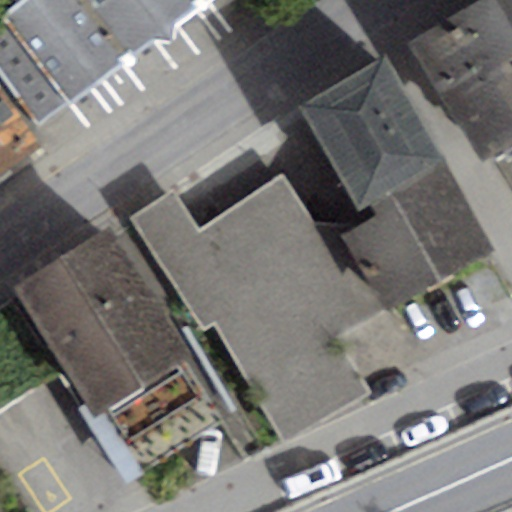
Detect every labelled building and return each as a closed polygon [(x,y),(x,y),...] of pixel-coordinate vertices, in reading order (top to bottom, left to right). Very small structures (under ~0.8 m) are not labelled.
[(44,0),(0,32),(0,61),(45,123),(216,0),(44,0)] [(511,0),(500,0),(420,50),(490,163),(511,149),(511,0)] [(494,257),(387,71),(301,120),(365,230),(346,241),(389,316),(494,257)] [(175,200),(132,224),(199,341),(216,331),(278,440),(367,390),(341,343),(389,316),(346,241),(365,230),(314,226),(288,183),(195,235),(175,200)] [(114,256),(0,326),(0,422),(67,382),(129,482),(220,426),(114,256)]
